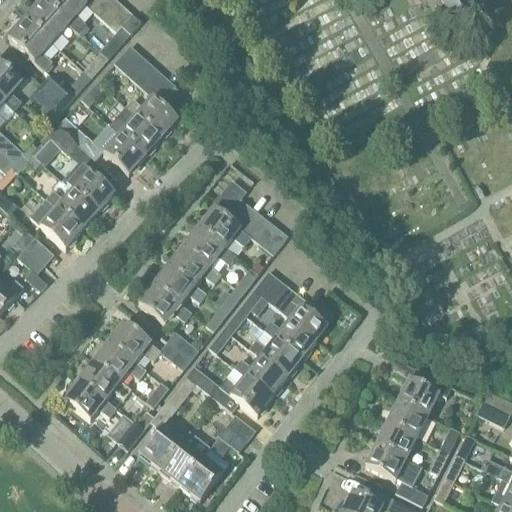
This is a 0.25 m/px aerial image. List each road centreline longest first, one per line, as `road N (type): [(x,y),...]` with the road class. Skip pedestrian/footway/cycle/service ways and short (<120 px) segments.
road 1 (residential): [(0,351),(241,106)]
road 2 (residential): [(222,511),(375,318)]
road 3 (residential): [(120,511),(0,405)]
